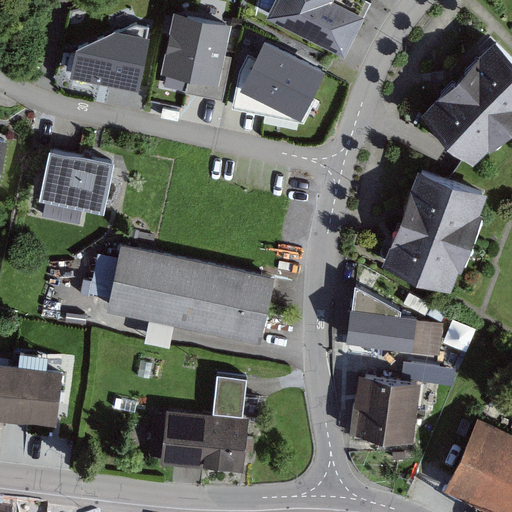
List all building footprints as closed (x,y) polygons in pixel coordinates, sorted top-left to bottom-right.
[(275,0),(268,13),(345,51),(365,13),(339,0),(275,0)] [(232,19),(175,8),(163,69),(190,75),(187,91),(224,99),(233,55),(225,54),(232,19)] [(117,26),(78,42),(71,72),(139,86),(150,35),(117,26)] [(326,66),(266,37),(257,57),(249,53),(240,71),(233,105),(304,121),(315,98),(311,97),(326,66)] [(511,126),(511,54),(494,37),(421,111),(474,164),(511,126)] [(0,178),(9,136),(0,134),(0,178)] [(116,158),(50,144),(40,194),(47,195),(43,213),(80,221),(84,202),(106,207),(116,158)] [(488,190),(418,165),(382,264),(452,289),(488,190)] [(275,271),(123,240),(109,306),(150,314),(175,319),(262,337),(275,271)] [(402,306),(355,280),(347,337),(439,352),(444,320),(401,312),(402,306)] [(454,313),(447,336),(470,343),(477,320),(454,313)] [(175,319),(150,314),(146,337),(171,342),(175,319)] [(69,369),(0,360),(0,416),(62,425),(69,369)] [(154,362),(142,360),(139,374),(151,377),(154,362)] [(248,375),(218,372),(214,409),(243,412),(248,375)] [(421,381),(361,372),(352,430),(412,439),(421,381)] [(249,416),(169,407),(169,412),(155,411),(150,453),(163,455),(163,457),(243,467),(249,416)] [(511,511),(511,433),(479,419),(445,491),(490,511),(511,511)]
